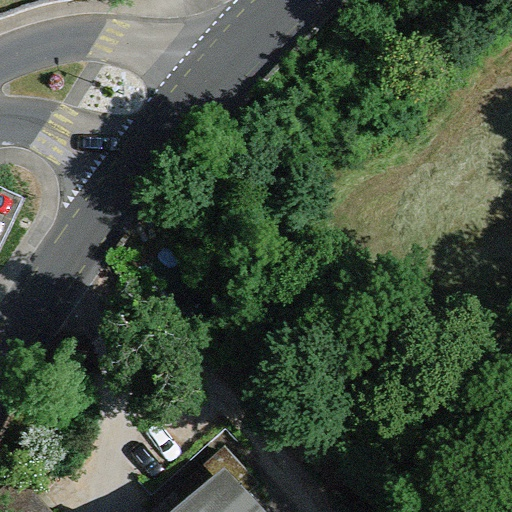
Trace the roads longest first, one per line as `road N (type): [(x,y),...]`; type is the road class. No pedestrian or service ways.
road 1 (residential): [(227,73),(163,48),(111,40),(48,41),(0,62)]
road 2 (primary): [(131,179),(34,304),(0,373)]
road 3 (residential): [(0,123),(55,133),(131,179)]
road 4 (primary): [(227,73),(131,179)]
